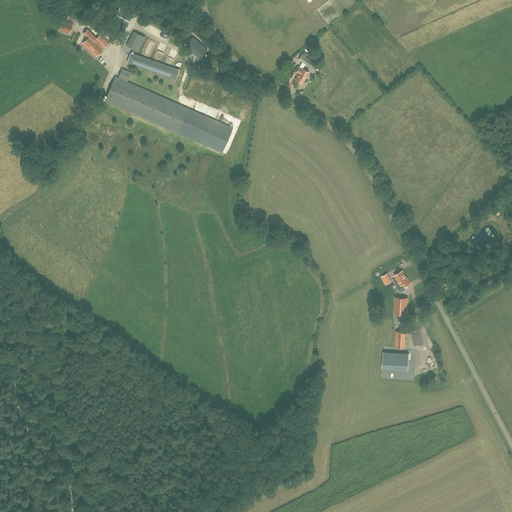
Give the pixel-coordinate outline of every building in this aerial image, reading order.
[(133,14),(120,7),(113,22),(126,28),(133,14)] [(73,24),(66,21),(68,17),(63,15),(61,20),(63,21),(61,26),(60,29),(69,34),(72,28),(73,24)] [(109,44),(100,35),(97,39),(88,29),(83,34),(88,38),(83,43),(96,56),(109,44)] [(126,45),(138,52),(146,37),(133,31),(126,45)] [(302,54),(299,59),(303,61),(307,64),(309,59),(305,56),(307,53),(303,51),(301,54),(302,54)] [(127,62),(176,79),(179,70),(131,53),(127,62)] [(316,71),(319,65),(312,61),(310,65),(309,66),(316,71)] [(298,66),(295,71),(299,74),(295,80),(302,84),(309,72),(303,69),(304,66),(301,64),(299,67),(298,66)] [(127,82),(131,73),(122,69),(118,78),(115,76),(104,101),(200,143),(211,118),(127,82)] [(407,278),(403,270),(394,275),(400,285),(402,284),(403,287),(410,283),(407,278)] [(385,285),(392,281),(388,273),(381,277),(385,285)] [(407,315),(408,298),(395,297),(394,314),(407,315)] [(423,318),(425,328),(431,326),(429,316),(423,318)] [(411,331),(415,345),(423,343),(420,329),(411,331)] [(396,331),(395,347),(405,348),(406,332),(396,331)] [(409,353),(398,353),(398,368),(408,369),(409,353)]
